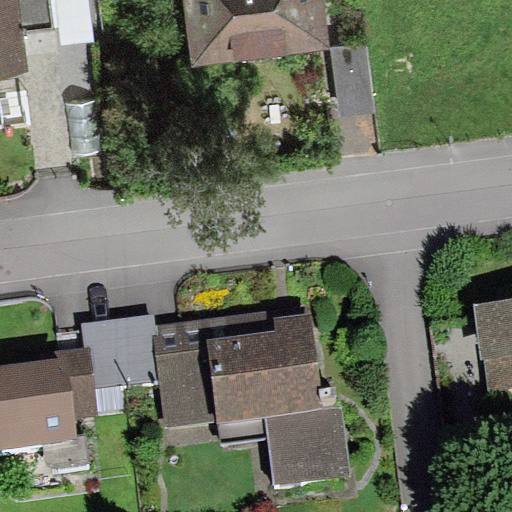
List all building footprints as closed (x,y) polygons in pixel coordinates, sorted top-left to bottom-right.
[(28,0),(0,0),(0,95),(37,92),(28,0)] [(313,0),(188,0),(194,55),(318,42),(313,0)] [(511,280),(463,286),(475,390),(511,386),(511,280)] [(207,341),(220,439),(329,425),(316,326),(207,341)] [(0,377),(0,461),(73,449),(59,367),(0,377)]
